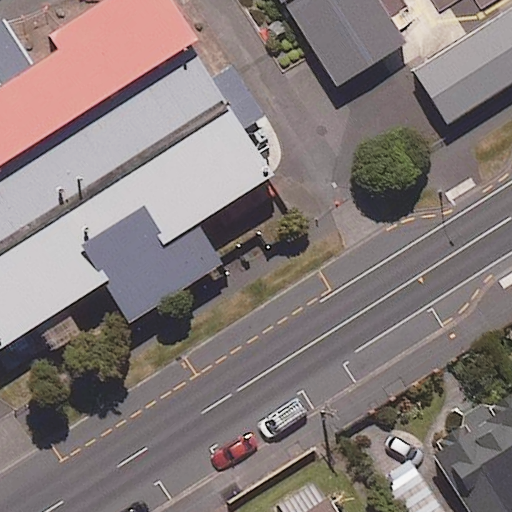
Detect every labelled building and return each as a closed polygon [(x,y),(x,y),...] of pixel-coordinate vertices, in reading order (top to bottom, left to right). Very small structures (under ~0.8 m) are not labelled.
[(213,74),(166,0),(94,0),(43,32),(53,47),(29,62),(2,19),(0,20),(0,341),(98,280),(125,322),(220,262),(194,221),(271,173),(243,128),(265,114),(232,62),(213,74)] [(404,41),(377,0),(282,0),(336,85),(404,41)] [(511,81),(511,6),(411,69),(444,123),(511,81)] [(511,511),(511,388),(419,448),(460,511),(511,511)] [(443,511),(412,459),(383,476),(404,511),(443,511)] [(336,511),(320,484),(278,509),(279,511),(336,511)]
